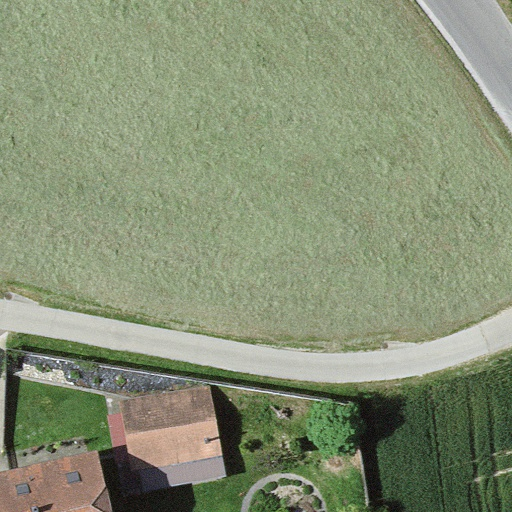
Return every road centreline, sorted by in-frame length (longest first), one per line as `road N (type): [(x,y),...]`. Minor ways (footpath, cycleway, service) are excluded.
road 1 (track): [(0,321),(297,377),(450,348),(511,321)]
road 2 (tertiary): [(437,0),(511,107)]
